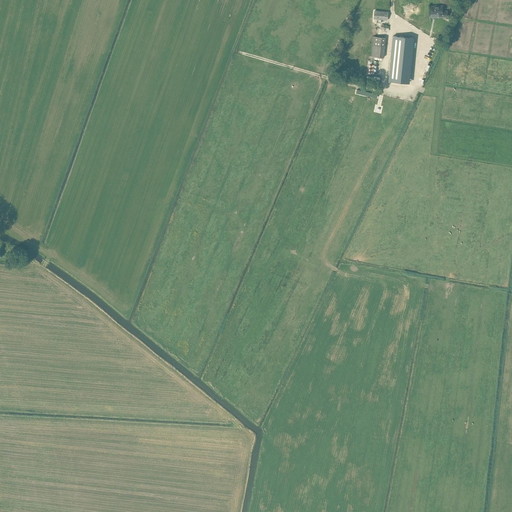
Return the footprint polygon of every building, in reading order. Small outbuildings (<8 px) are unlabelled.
[(439,14),(439,17),(447,17),(447,11),(442,11),(442,6),(431,6),(431,14),(439,14)] [(377,22),(381,23),(381,19),(387,20),(388,12),(374,11),(374,19),(377,19),(377,22)] [(393,35),(389,81),(408,83),(411,47),(413,47),(414,37),(393,35)] [(371,56),(383,58),(385,38),(373,37),(371,56)] [(380,63),(380,68),(354,66),(353,75),(379,77),(379,74),(386,74),(386,69),(384,69),(384,64),(380,63)]
